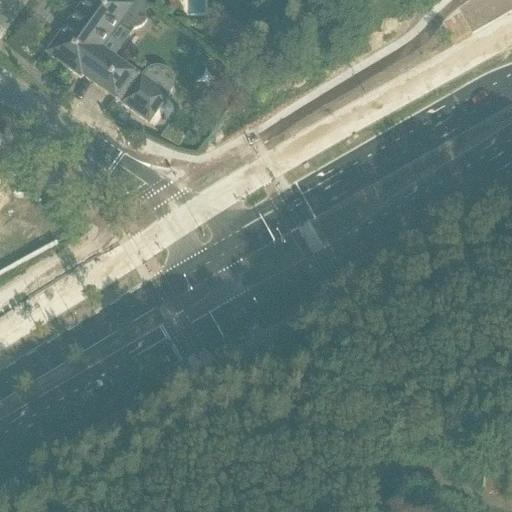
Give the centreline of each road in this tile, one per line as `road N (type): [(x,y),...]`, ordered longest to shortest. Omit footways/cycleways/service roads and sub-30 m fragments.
road 1 (secondary): [(511,92),(232,250)]
road 2 (secondary): [(240,311),(511,156)]
road 3 (secondary): [(0,450),(240,311)]
road 4 (secondary): [(201,267),(0,387)]
road 5 (tertiary): [(164,197),(0,81)]
